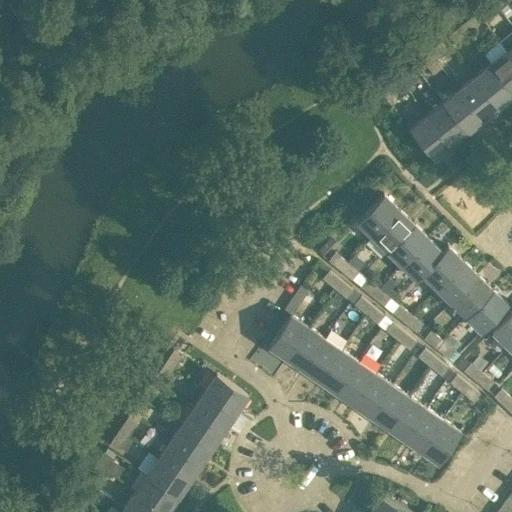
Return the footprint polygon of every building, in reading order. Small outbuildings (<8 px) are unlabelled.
[(493,0),(489,0),(480,8),(487,16),(499,7),(493,0)] [(460,24),(467,32),(479,23),(472,14),(460,24)] [(460,24),(448,33),(455,42),(467,32),(460,24)] [(440,40),(428,49),(435,58),(447,48),(440,40)] [(490,61),(511,88),(511,55),(506,48),(490,61)] [(423,68),(435,58),(428,49),(416,59),(423,68)] [(474,74),(498,104),(511,92),(511,88),(490,61),(474,74)] [(396,75),(403,83),(415,74),(408,65),(396,75)] [(482,116),(498,104),(474,74),(458,87),(482,116)] [(403,83),(396,75),(384,85),(391,93),(403,83)] [(482,116),(458,87),(442,99),(466,129),(482,116)] [(426,112),(450,142),(466,129),(442,99),(426,112)] [(410,126),(434,155),(450,142),(426,112),(410,126)] [(357,218),(372,233),(399,206),(383,191),(357,218)] [(413,220),(399,206),(372,233),(387,248),(413,220)] [(387,248),(402,262),(428,235),(413,220),(387,248)] [(443,249),(442,249),(428,235),(402,262),(417,277),(422,272),(422,271),(443,249)] [(448,243),(442,249),(443,249),(422,271),(422,272),(436,285),(463,258),(448,243)] [(328,259),(339,268),(346,259),(335,250),(328,259)] [(478,272),(463,258),(436,285),(451,300),(478,272)] [(351,263),(346,259),(339,268),(352,278),(359,269),(351,263)] [(340,278),(329,268),(322,276),(334,286),(340,278)] [(466,314),(492,286),(478,272),(451,300),(466,314)] [(360,284),(371,294),(378,285),(367,276),(360,284)] [(352,287),(340,278),(334,286),(346,296),(352,287)] [(390,295),(378,285),(371,294),(383,304),(390,295)] [(508,301),(492,286),(466,314),(481,329),(508,301)] [(372,303),(360,294),(354,302),(365,312),(372,303)] [(284,306),(291,311),(292,312),(301,300),(292,295),(284,306)] [(392,310),(404,320),(411,312),(399,302),(392,310)] [(384,313),(372,303),(365,312),(377,321),(384,313)] [(511,307),(492,328),(507,343),(511,338),(511,307)] [(269,342),(286,354),(308,323),(292,312),(291,311),(269,342)] [(422,321),(411,312),(404,320),(415,330),(422,321)] [(404,329),(392,320),(385,328),(397,338),(404,329)] [(325,334),(308,323),(286,354),(303,366),(325,334)] [(423,336),(435,346),(442,337),(430,328),(423,336)] [(416,339),(404,329),(397,338),(409,347),(416,339)] [(303,366),(320,378),(342,346),(325,334),(303,366)] [(454,347),(442,337),(435,346),(448,356),(454,347)] [(359,357),(342,346),(320,378),(337,389),(359,357)] [(436,355),(424,346),(417,354),(429,364),(436,355)] [(173,348),(164,361),(173,367),(182,354),(173,348)] [(448,365),(436,355),(429,364),(441,374),(448,365)] [(337,389),(354,401),(376,369),(359,357),(337,389)] [(463,369),(475,378),(482,370),(470,360),(463,369)] [(164,361),(156,373),(165,379),(173,367),(164,361)] [(392,381),(376,369),(354,401),(370,412),(392,381)] [(204,388),(236,409),(248,391),(216,370),(204,388)] [(494,379),(482,370),(475,378),(487,388),(494,379)] [(449,380),(461,390),(468,381),(456,372),(449,380)] [(370,412),(387,424),(409,392),(392,381),(370,412)] [(479,391),(468,381),(461,390),(473,399),(479,391)] [(150,382),(141,394),(150,400),(159,388),(150,382)] [(493,394),(505,404),(511,397),(501,386),(493,394)] [(224,426),(236,409),(204,388),(193,404),(224,426)] [(426,404),(409,392),(387,424),(404,436),(426,404)] [(141,394),(133,407),(142,413),(150,400),(141,394)] [(213,443),(224,426),(193,404),(181,421),(213,443)] [(404,436),(421,447),(443,415),(426,404),(404,436)] [(127,415),(118,428),(127,434),(136,422),(127,415)] [(460,428),(443,415),(421,447),(438,459),(460,428)] [(201,460),(213,443),(181,421),(170,438),(201,460)] [(118,428),(110,441),(118,447),(127,434),(118,428)] [(190,476),(201,460),(170,438),(158,455),(190,476)] [(95,462),(104,468),(113,456),(104,449),(95,462)] [(178,493),(190,476),(158,455),(147,472),(178,493)] [(95,462),(86,475),(95,481),(104,468),(95,462)] [(167,510),(178,493),(147,472),(135,489),(167,510)] [(72,496),(81,502),(90,489),(81,483),(72,496)] [(133,511),(165,511),(167,510),(135,489),(124,506),(133,511)] [(379,492),(369,510),(372,511),(411,511),(413,509),(379,492)] [(511,498),(507,495),(498,507),(505,511),(508,511),(511,507),(511,498)] [(68,511),(73,511),(81,502),(72,496),(63,509),(68,511)]
